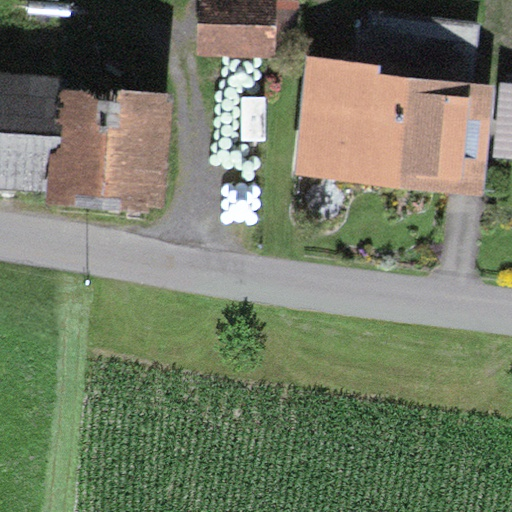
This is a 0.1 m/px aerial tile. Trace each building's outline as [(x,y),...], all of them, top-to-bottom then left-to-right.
[(210,0),(208,50),(273,53),(275,0),(210,0)] [(275,0),(273,53),(294,54),(296,0),(275,0)] [(444,174),(446,158),(458,160),(473,29),(369,17),(363,74),(318,69),(305,158),(444,174)] [(24,93),(28,93),(28,88),(0,85),(0,176),(16,178),(24,93)] [(511,86),(505,86),(493,146),(511,149),(511,86)] [(147,196),(154,104),(28,93),(24,93),(16,178),(15,185),(147,196)]
